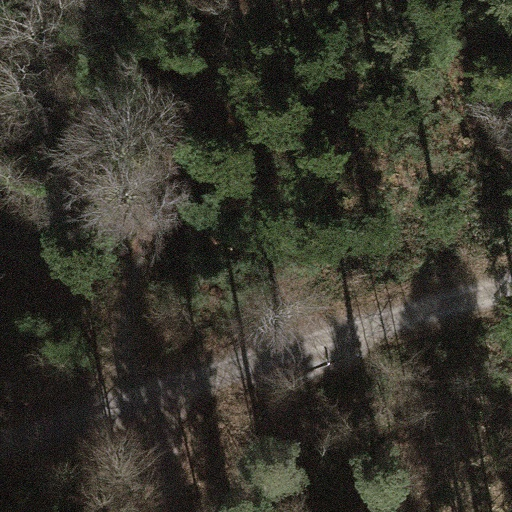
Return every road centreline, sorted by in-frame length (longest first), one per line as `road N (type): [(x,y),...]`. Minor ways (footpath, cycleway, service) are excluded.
road 1 (track): [(511,288),(0,450)]
road 2 (track): [(168,511),(168,391)]
